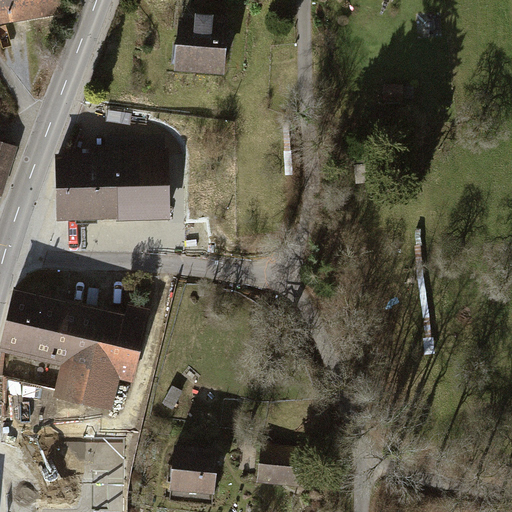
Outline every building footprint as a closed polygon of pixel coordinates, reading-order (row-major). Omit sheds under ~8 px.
[(27,0),(0,0),(0,24),(30,20),(27,0)] [(65,0),(27,0),(30,20),(68,15),(65,0)] [(222,11),(184,8),(182,42),(176,42),(175,64),(180,64),(180,68),(231,72),(235,18),(222,17),(222,11)] [(418,89),(387,86),(385,104),(417,107),(418,89)] [(108,156),(57,157),(59,216),(167,213),(166,154),(164,154),(164,144),(153,137),(108,138),(108,156)] [(16,147),(0,142),(0,193),(1,194),(16,147)] [(212,232),(185,230),(183,258),(210,260),(212,232)] [(127,314),(18,284),(0,349),(0,351),(66,369),(59,395),(115,410),(124,377),(139,381),(159,309),(131,301),(127,314)] [(185,394),(174,388),(165,406),(176,411),(185,394)] [(308,449),(265,443),(260,485),(303,490),(308,449)] [(222,454),(180,449),(174,493),(216,498),(222,454)]
